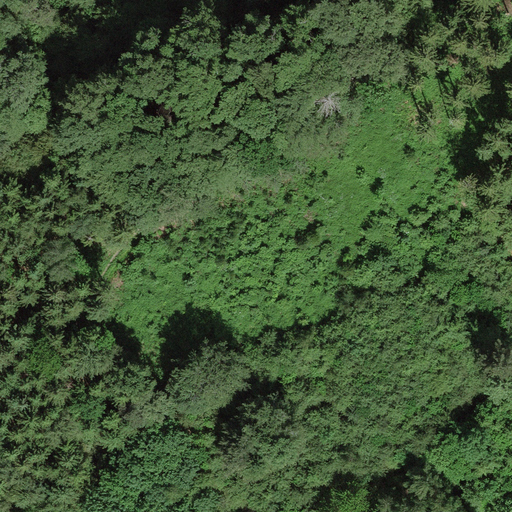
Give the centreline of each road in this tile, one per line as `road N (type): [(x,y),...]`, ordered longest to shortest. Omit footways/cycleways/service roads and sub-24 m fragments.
road 1 (track): [(41,511),(92,294),(252,138),(386,74),(468,0)]
road 2 (track): [(511,381),(462,434),(290,511)]
